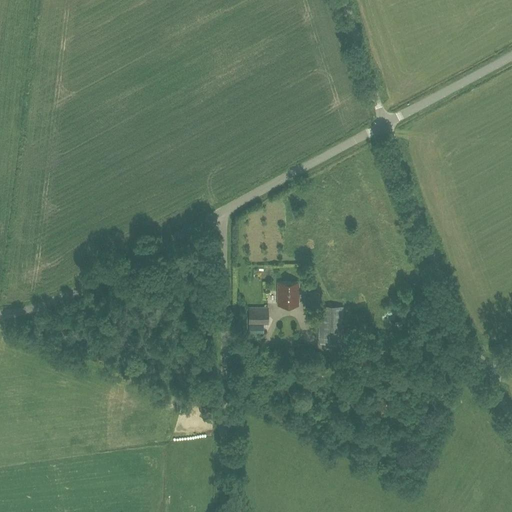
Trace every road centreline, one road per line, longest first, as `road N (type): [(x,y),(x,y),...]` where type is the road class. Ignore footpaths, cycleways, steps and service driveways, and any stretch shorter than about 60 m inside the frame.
road 1 (unclassified): [(511,416),(457,313),(384,125)]
road 2 (unclassified): [(223,511),(221,211)]
road 3 (unclassified): [(0,311),(44,306),(221,211)]
road 4 (unclassified): [(221,211),(384,125)]
road 5 (unclassified): [(384,125),(511,57)]
road 6 (unclassified): [(384,125),(343,0)]
